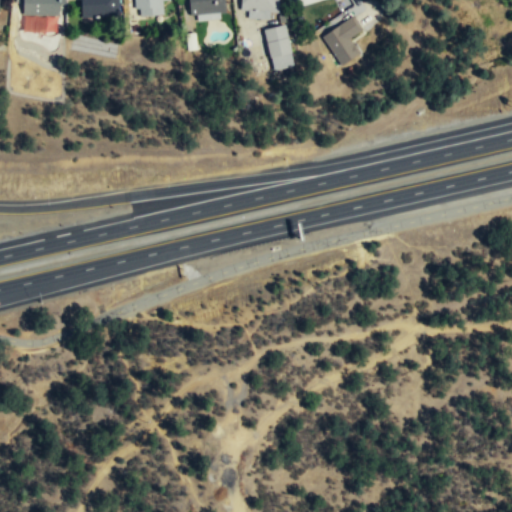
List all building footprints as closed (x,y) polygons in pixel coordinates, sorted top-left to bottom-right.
[(58,17),(58,0),(22,0),(22,16),(58,17)] [(80,0),(80,19),(118,19),(118,0),(80,0)] [(133,0),(133,17),(162,17),(162,0),(133,0)] [(224,17),(222,0),(187,0),(189,21),(224,17)] [(241,0),(240,16),(277,17),(277,0),(241,0)] [(348,42),(361,32),(348,17),(319,40),(341,67),(357,54),(348,42)] [(262,30),(272,71),(293,66),(283,25),(262,30)] [(68,51),(114,61),(118,46),(71,36),(68,51)]
